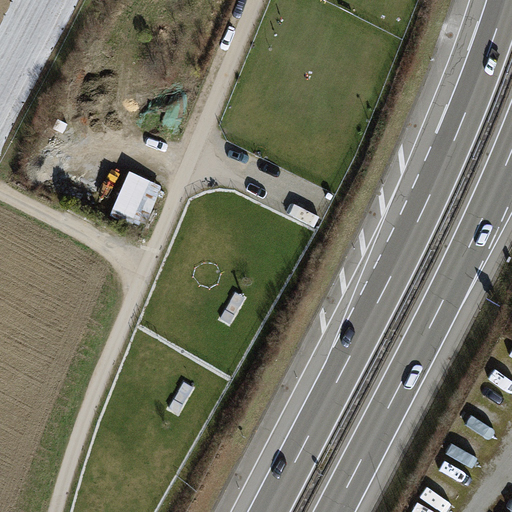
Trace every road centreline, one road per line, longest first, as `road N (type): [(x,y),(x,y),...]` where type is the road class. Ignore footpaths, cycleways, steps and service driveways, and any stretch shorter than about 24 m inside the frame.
road 1 (motorway): [(505,0),(435,181),(268,511)]
road 2 (motorway): [(335,511),(511,153)]
road 3 (track): [(149,267),(260,0)]
road 4 (track): [(149,267),(82,427),(57,511)]
road 5 (track): [(0,190),(149,267)]
road 6 (track): [(182,189),(105,140),(58,164)]
